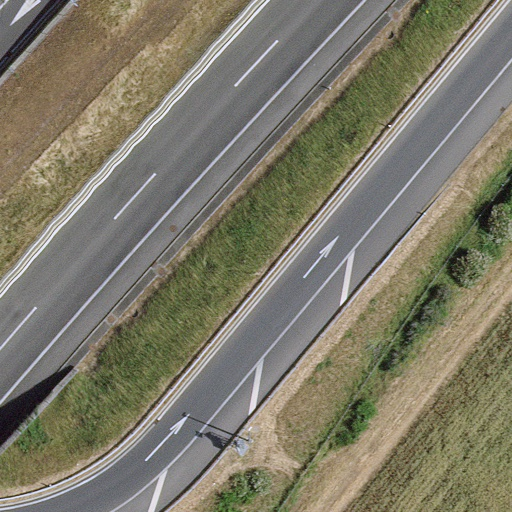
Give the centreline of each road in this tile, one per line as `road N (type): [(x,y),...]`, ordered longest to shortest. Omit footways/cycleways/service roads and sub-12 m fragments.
road 1 (motorway): [(92,511),(177,447),(511,43)]
road 2 (motorway): [(0,351),(319,0)]
road 3 (motorway): [(185,0),(0,200)]
